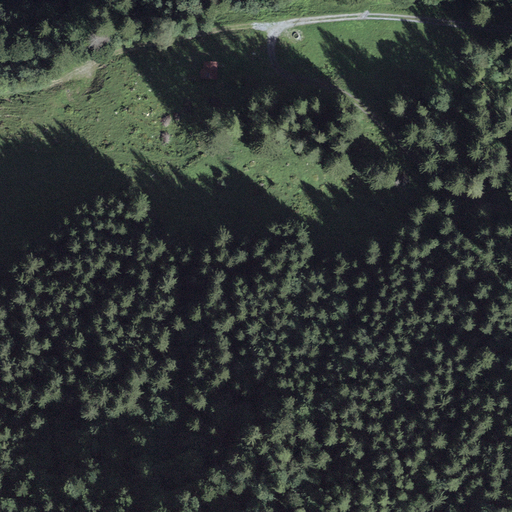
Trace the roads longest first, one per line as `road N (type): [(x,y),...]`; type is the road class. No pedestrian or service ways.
road 1 (track): [(276,23),(277,57),(290,75),(328,85),(381,122),(443,185),(511,206)]
road 2 (track): [(276,23),(119,50),(58,80),(0,90)]
road 3 (track): [(511,28),(391,16),(276,23)]
